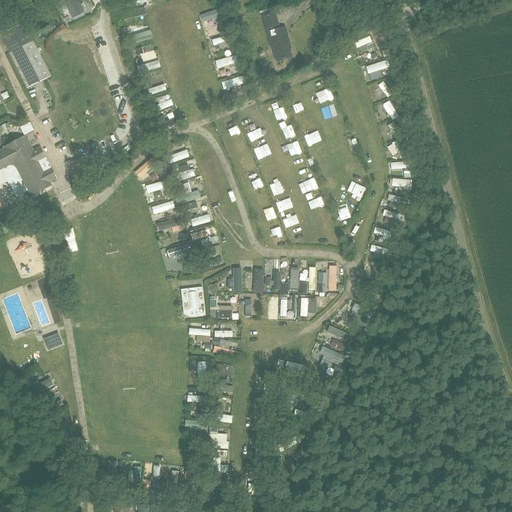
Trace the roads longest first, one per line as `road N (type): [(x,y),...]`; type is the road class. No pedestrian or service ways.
road 1 (unclassified): [(511,399),(476,300),(400,13)]
road 2 (track): [(234,488),(247,373),(316,325)]
